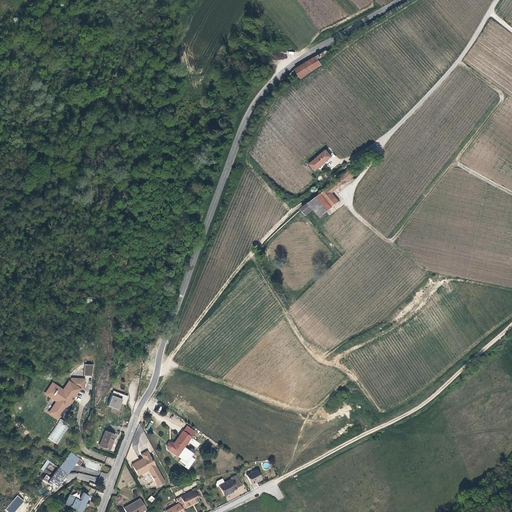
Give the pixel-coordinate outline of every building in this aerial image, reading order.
[(319,54),(316,56),(295,69),(301,78),(322,66),(320,63),(329,53),(327,50),(319,54)] [(332,156),(326,149),(314,160),(320,167),(332,156)] [(325,198),(314,207),(321,216),(340,202),(333,193),(347,181),(344,177),(322,194),(325,198)] [(310,201),(302,208),(307,213),(314,207),(310,201)] [(92,376),(92,365),(84,364),(83,376),(92,376)] [(71,401),(79,389),(83,389),(84,379),(72,379),(69,382),(62,391),(58,388),(52,383),(47,391),(46,394),(47,394),(47,395),(51,398),(52,397),(58,401),(58,402),(59,403),(56,408),(54,407),(53,409),(51,413),(51,412),(50,413),(52,414),(54,415),(53,416),(54,416),(58,418),(57,419),(58,419),(61,414),(60,414),(65,406),(67,403),(66,403),(69,399),(71,401)] [(120,403),(122,399),(116,397),(118,392),(113,391),(107,406),(118,410),(120,403)] [(125,405),(128,396),(118,392),(116,397),(122,399),(120,403),(125,405)] [(109,450),(115,435),(110,433),(105,431),(99,446),(109,450)] [(193,453),(184,447),(191,437),(183,431),(173,444),(172,443),(168,443),(167,446),(167,449),(186,463),(193,453)] [(164,483),(147,451),(141,454),(143,458),(132,464),(138,475),(148,470),(157,486),(161,484),(163,483),(164,483)] [(66,473),(78,458),(77,457),(73,454),(70,452),(58,468),(66,473)] [(72,466),(79,458),(78,458),(66,473),(54,489),(55,489),(72,466)] [(79,466),(82,461),(79,458),(72,466),(73,467),(76,463),(79,466)] [(54,489),(66,473),(58,468),(46,482),(54,489)] [(262,479),(256,470),(246,475),(251,484),(255,482),(257,481),(258,481),(262,479)] [(232,491),(237,488),(236,488),(240,486),(240,485),(235,476),(235,475),(231,478),(231,479),(224,483),(222,478),(217,481),(216,484),(217,487),(219,486),(224,496),(229,493),(229,492),(232,491)] [(199,500),(194,490),(176,499),(179,503),(182,509),(183,508),(193,503),(199,500)] [(80,511),(88,496),(87,494),(84,492),(82,493),(79,499),(70,495),(65,504),(80,511)] [(18,495),(6,509),(8,511),(15,511),(25,501),(18,495)] [(125,511),(139,511),(145,509),(140,499),(134,503),(135,504),(132,505),(132,504),(124,509),(125,511)] [(183,511),(182,509),(179,503),(165,511),(166,511),(183,511)]
